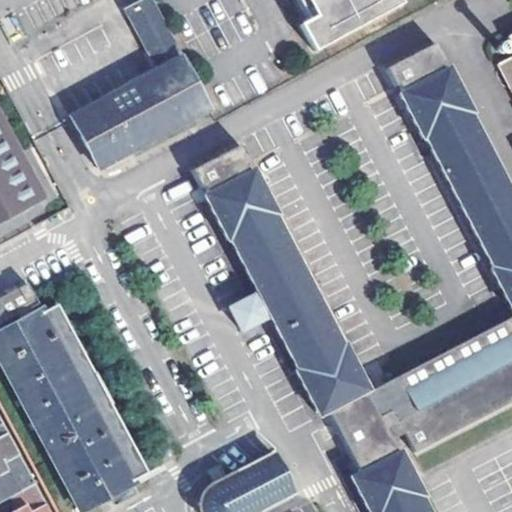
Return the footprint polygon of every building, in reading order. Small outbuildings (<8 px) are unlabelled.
[(72,114),(101,163),(212,102),(156,0),(140,0),(129,6),(162,65),(137,79),(72,114)] [(309,12),(323,38),(392,0),(323,0),(325,3),(309,12)] [(511,38),(509,40),(511,46),(511,60),(500,67),(511,91),(511,38)] [(511,195),(469,114),(473,112),(449,67),(444,69),(441,64),(446,61),(437,43),(387,69),(396,88),(400,85),(403,90),(399,93),(423,139),(425,137),(494,269),(491,271),(511,312),(511,195)] [(504,49),(502,48),(500,48),(499,49),(497,50),(496,52),(496,54),(497,56),(498,57),(499,58),(501,58),(503,58),(504,58),(505,57),(506,55),(507,53),(506,51),(505,50),(504,49)] [(0,127),(0,218),(37,197),(0,127)] [(331,408),(365,391),(364,389),(368,387),(347,346),(343,348),(274,216),(277,215),(253,169),(250,171),(246,163),(249,162),(240,144),(191,170),(200,186),(202,185),(207,194),(205,195),(228,240),(231,239),(261,296),(256,298),(254,295),(232,308),(244,332),(267,320),(266,317),(271,314),(300,370),(297,372),(319,415),(331,408)] [(144,264),(161,253),(142,225),(126,236),(144,264)] [(15,287),(11,289),(16,298),(0,306),(0,322),(15,315),(19,321),(0,330),(0,368),(71,505),(125,477),(123,474),(137,466),(53,307),(38,315),(36,312),(29,316),(25,309),(33,306),(21,284),(15,287)] [(0,295),(0,306),(16,298),(11,289),(0,295)] [(511,315),(365,391),(331,408),(332,411),(329,413),(336,427),(357,469),(361,467),(363,470),(399,454),(391,439),(405,432),(415,451),(434,442),(431,436),(511,393),(511,315)] [(0,424),(0,499),(22,486),(30,481),(0,424)] [(254,511),(298,488),(279,452),(217,486),(213,490),(210,495),(208,501),(209,508),(210,511),(254,511)] [(399,454),(363,470),(352,476),(369,511),(430,511),(422,497),(425,496),(402,452),(399,454)] [(3,511),(47,511),(30,481),(22,486),(30,499),(35,496),(36,505),(30,509),(24,500),(3,511)]
